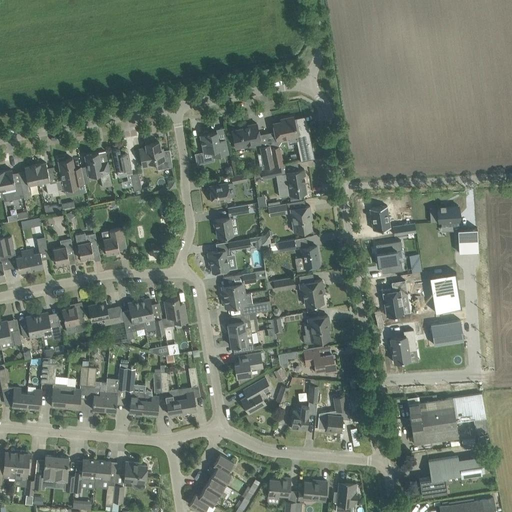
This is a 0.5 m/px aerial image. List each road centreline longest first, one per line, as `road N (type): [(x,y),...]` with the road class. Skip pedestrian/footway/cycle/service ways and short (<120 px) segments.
road 1 (residential): [(467,269),(475,369),(370,380)]
road 2 (residential): [(370,380),(339,184)]
road 3 (residential): [(175,273),(105,274),(0,297)]
road 4 (residential): [(0,138),(174,105)]
road 5 (residential): [(218,434),(199,285),(175,273)]
road 6 (unclassified): [(339,184),(511,176)]
road 7 (residential): [(175,273),(190,228),(174,105)]
road 8 (residential): [(385,463),(265,451),(218,434)]
road 9 (residential): [(0,428),(168,442)]
road 10 (residential): [(174,105),(307,83)]
